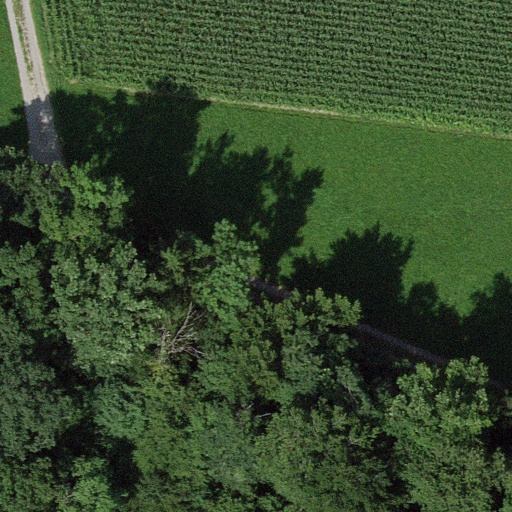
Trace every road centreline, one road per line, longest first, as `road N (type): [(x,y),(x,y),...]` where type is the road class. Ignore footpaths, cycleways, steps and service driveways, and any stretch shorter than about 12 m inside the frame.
road 1 (track): [(0,219),(61,213),(511,399)]
road 2 (track): [(61,213),(20,0)]
